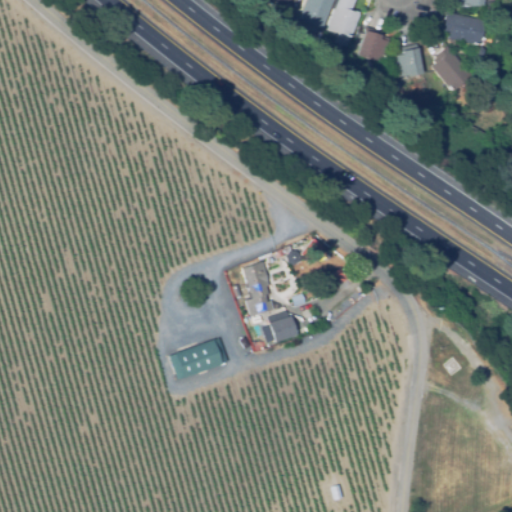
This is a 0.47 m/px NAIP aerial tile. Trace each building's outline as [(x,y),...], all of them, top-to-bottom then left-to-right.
[(272,0),(291,0),(285,9),(272,0)] [(332,0),(323,28),(321,28),(319,32),(299,26),(301,21),(299,20),(305,0),(332,0)] [(328,29),(337,0),(353,0),(351,9),(360,12),(351,37),(328,29)] [(493,0),(493,6),(482,7),(482,5),(456,8),(456,1),(453,1),(453,0),(493,0)] [(446,12),(484,20),(479,45),(447,38),(449,29),(446,29),(446,25),(444,25),(446,12)] [(500,26),(502,40),(495,41),(494,36),(492,37),(492,33),(494,32),(493,27),(500,26)] [(356,55),(365,27),(380,32),(379,36),(388,38),(381,63),(356,55)] [(415,45),(421,73),(406,77),(405,75),(396,77),(394,69),(393,62),(392,56),(401,54),(400,48),(415,45)] [(445,46),(471,75),(452,91),(430,67),(437,61),(433,57),(445,46)] [(340,59),(348,61),(346,68),(338,65),(340,59)] [(322,248),(310,261),(298,251),(311,237),(322,248)] [(269,293),(266,294),(268,300),(270,299),(273,308),(249,315),(244,299),(250,298),(241,267),(261,261),(267,281),(265,282),(269,293)] [(346,279),(335,285),(328,272),(339,266),(346,279)] [(228,285),(226,276),(234,274),(237,282),(228,285)] [(239,296),(234,298),(230,286),(235,284),(239,296)] [(267,322),(289,315),(295,335),(273,342),(267,322)] [(166,356),(217,338),(225,361),(174,379),(166,356)] [(328,488),(336,486),(339,498),(332,500),(328,488)]
